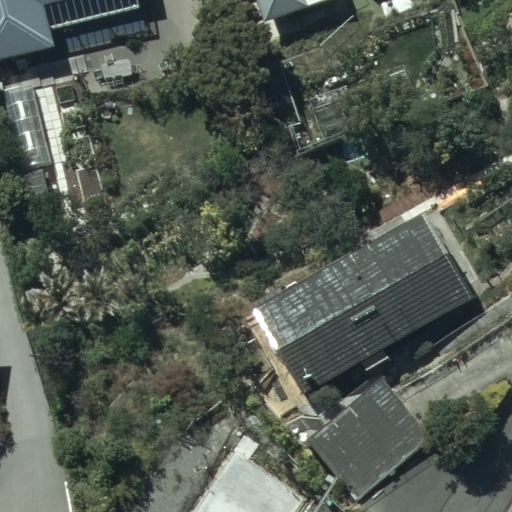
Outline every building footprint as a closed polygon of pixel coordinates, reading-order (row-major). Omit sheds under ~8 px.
[(0,0),(0,69),(42,58),(30,14),(84,0),(0,0)] [(254,0),(261,19),(313,0),(254,0)] [(71,75),(2,91),(32,215),(100,199),(71,75)] [(464,295),(420,219),(260,312),(304,388),(464,295)] [(419,438),(373,380),(306,432),(352,490),(419,438)]
